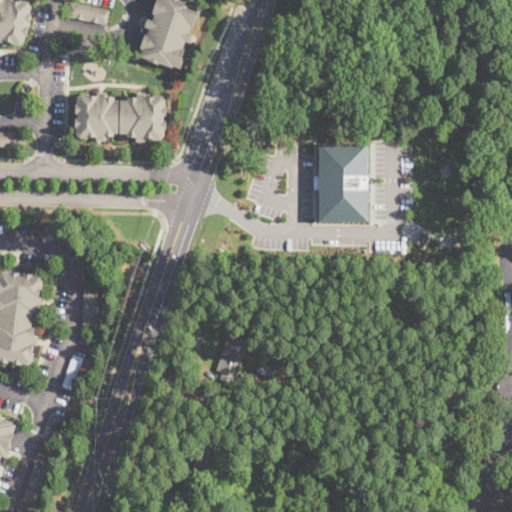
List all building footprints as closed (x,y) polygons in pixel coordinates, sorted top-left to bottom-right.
[(25,0),(0,0),(0,38),(22,43),(31,1),(25,0)] [(71,0),(68,14),(106,23),(109,9),(71,0)] [(193,0),(155,0),(137,53),(179,68),(202,3),(193,0)] [(306,95),(302,102),(296,98),(301,91),(306,95)] [(74,93),(73,136),(164,138),(166,95),(74,93)] [(0,130),(23,132),(22,147),(0,145),(0,130)] [(319,141),(319,219),(370,220),(369,141),(319,141)] [(3,269),(0,289),(0,358),(29,362),(42,275),(3,269)] [(99,286),(98,328),(83,328),(83,286),(99,286)] [(248,341),(236,377),(216,370),(228,334),(248,341)] [(83,356),(72,389),(61,385),(73,353),(83,356)] [(273,370),(271,376),(256,370),(258,365),(273,370)] [(0,416),(0,466),(16,422),(0,416)] [(200,450),(195,449),(199,438),(225,447),(212,481),(204,478),(200,490),(187,485),(200,450)] [(268,442),(266,453),(259,452),(261,441),(268,442)] [(50,466),(36,504),(22,499),(36,460),(50,466)]
